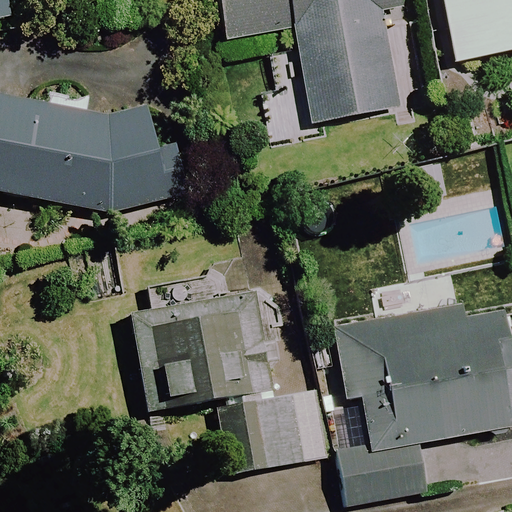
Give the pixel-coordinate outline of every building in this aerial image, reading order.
[(402,12),(399,0),(217,0),(227,46),(295,32),(315,127),(401,109),(381,17),(402,12)] [(511,0),(443,0),(454,64),(511,54),(511,0)] [(168,109),(154,39),(95,51),(0,37),(0,201),(106,218),(186,201),(168,110),(168,109)] [(173,324),(171,310),(131,315),(145,415),(169,412),(188,409),(212,406),(222,476),(324,462),(315,397),(272,403),(258,299),(195,308),(197,321),(173,324)] [(417,446),(509,431),(495,351),(510,349),(502,302),(333,331),(346,406),(328,409),(346,509),(425,495),(417,446)]
